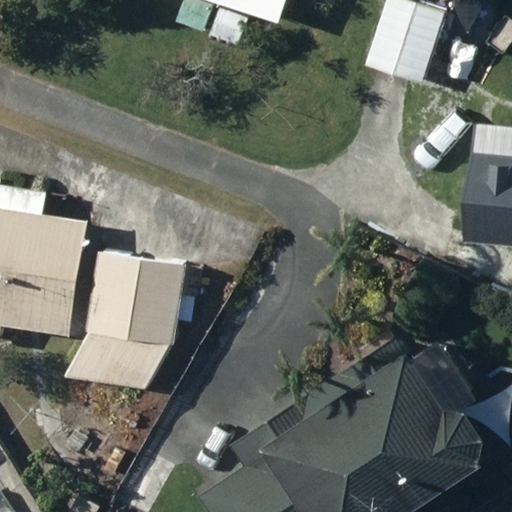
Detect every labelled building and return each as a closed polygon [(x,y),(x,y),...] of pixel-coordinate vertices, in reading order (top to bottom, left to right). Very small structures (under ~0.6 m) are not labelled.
[(216,0),(193,0),(186,18),(212,28),(223,3),(216,0)] [(248,0),(298,17),(303,0),(248,0)] [(427,0),(389,0),(370,57),(436,79),(458,10),(427,0)] [(230,4),(218,30),(246,43),(258,17),(230,4)] [(511,126),(503,125),(491,231),(511,233),(511,126)] [(106,217),(59,210),(62,188),(15,182),(16,175),(0,172),(0,336),(12,338),(14,321),(91,331),(106,217)] [(103,330),(81,372),(154,385),(182,340),(189,340),(198,260),(112,250),(103,330)] [(260,462),(214,492),(227,511),(427,511),(509,457),(510,432),(494,407),(471,403),(435,349),(429,353),(414,330),(247,442),(260,462)] [(140,511),(154,511),(190,437),(152,419),(113,499),(140,511)] [(88,493),(78,511),(103,511),(108,503),(88,493)]
